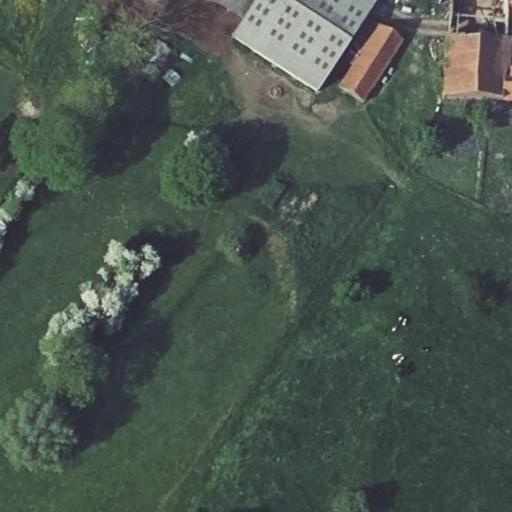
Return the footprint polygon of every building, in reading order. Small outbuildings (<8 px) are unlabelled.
[(241,0),(215,0),(233,12),(241,0)] [(364,3),(359,0),(241,0),(233,12),(218,36),(301,94),(364,3)] [(384,0),(383,26),(458,26),(458,0),(384,0)] [(511,0),(458,0),(458,26),(455,100),(511,103),(511,74),(507,75),(510,24),(511,23),(511,0)] [(383,26),(340,87),(370,108),(410,46),(383,26)]
